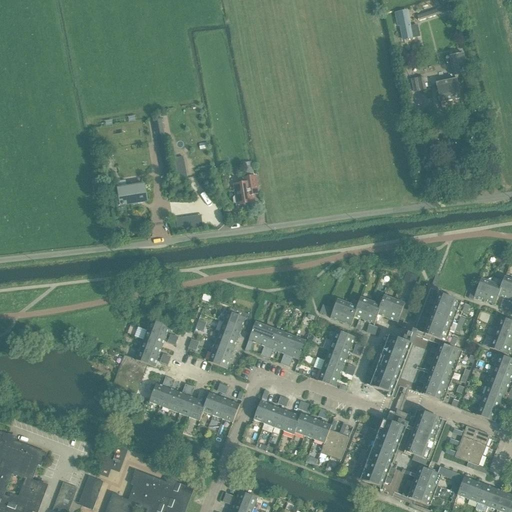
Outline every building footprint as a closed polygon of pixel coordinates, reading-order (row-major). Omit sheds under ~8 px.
[(447,7),(417,16),(419,22),(449,12),(447,7)] [(407,10),(395,12),(398,27),(400,26),(402,40),(419,36),(417,25),(410,26),(407,10)] [(467,73),(463,54),(449,56),(453,76),(467,73)] [(425,90),(423,77),(411,80),(413,92),(425,90)] [(460,98),(456,79),(436,84),(440,102),(460,98)] [(161,119),(155,120),(158,139),(164,138),(161,119)] [(234,197),(233,199),(234,203),(236,204),(237,204),(237,205),(252,203),(251,196),(258,195),(257,191),(255,177),(253,177),(251,163),(244,164),(244,166),(246,178),(245,178),(245,180),(241,181),(240,183),(240,184),(234,185),(236,196),(234,197)] [(170,167),(162,168),(164,181),(172,179),(170,167)] [(119,196),(116,196),(118,209),(125,208),(125,205),(147,201),(144,185),(126,187),(125,181),(116,182),(118,189),(119,196)] [(119,222),(115,230),(131,238),(135,231),(119,222)] [(507,300),(511,287),(511,280),(504,277),(501,287),(498,296),(507,300)] [(484,302),(491,283),(481,279),(478,286),(474,284),(468,299),(473,300),(474,298),(484,302)] [(501,287),(491,283),(484,302),(495,306),(498,296),(501,287)] [(443,346),(459,303),(441,296),(441,293),(431,289),(413,334),(412,335),(408,333),(406,338),(405,337),(403,342),(391,337),(379,367),(374,365),(370,375),(375,377),(372,388),(390,395),(389,397),(395,399),(399,387),(407,390),(441,403),(460,352),(443,346)] [(387,319),(394,300),(384,296),(380,306),(381,306),(377,315),(378,315),(387,319)] [(364,321),(371,302),(360,298),(357,308),(354,317),(364,321)] [(340,322),(347,304),(337,300),(330,319),(340,322)] [(399,318),(404,304),(394,300),(387,319),(397,323),(396,326),(401,327),(404,320),(399,318)] [(381,306),(380,306),(371,302),(364,321),(374,325),(378,315),(377,315),(381,306)] [(357,308),(347,304),(340,322),(351,326),(354,317),(357,308)] [(241,330),(245,319),(248,320),(250,316),(243,313),(241,318),(227,312),(223,323),(241,330)] [(511,322),(501,318),(497,328),(511,334),(511,322)] [(166,338),(170,328),(151,321),(147,331),(166,338)] [(238,340),(241,330),(223,323),(219,333),(238,340)] [(259,345),(266,327),(255,323),(245,351),(250,353),(253,343),(259,345)] [(265,359),(276,331),(266,327),(259,345),(264,347),(260,357),(265,359)] [(511,334),(497,328),(493,338),(511,345),(511,334)] [(162,348),(166,338),(147,331),(143,341),(162,348)] [(278,353),(285,334),(276,331),(265,359),(269,360),(273,351),(278,353)] [(351,349),(355,338),(336,331),(332,342),(351,349)] [(234,349),(237,341),(238,340),(219,333),(216,342),(234,349)] [(285,366),(295,338),(285,334),(278,353),(284,355),(280,364),(285,366)] [(299,361),(306,342),(295,338),(285,366),(289,368),(293,358),(299,361)] [(511,345),(493,338),(489,349),(507,356),(510,350),(511,350),(511,345)] [(158,358),(162,348),(143,341),(140,351),(158,358)] [(230,359),(234,349),(216,342),(212,352),(230,359)] [(347,358),(351,349),(332,342),(328,351),(347,358)] [(154,368),(158,358),(140,351),(136,360),(136,361),(147,365),(154,368)] [(343,368),(347,358),(328,351),(325,361),(343,368)] [(226,370),(230,359),(212,352),(208,363),(226,370)] [(144,375),(147,365),(136,361),(136,360),(124,356),(120,366),(144,375)] [(511,372),(511,360),(499,356),(495,366),(511,372)] [(339,378),(343,368),(325,361),(321,371),(339,378)] [(140,385),(144,375),(120,366),(117,376),(140,385)] [(510,383),(511,376),(511,372),(495,366),(491,376),(510,383)] [(336,389),(339,378),(321,371),(317,382),(336,389)] [(136,395),(140,385),(117,376),(113,386),(133,394),(132,398),(143,402),(144,398),(136,395)] [(506,393),(510,383),(491,376),(487,386),(506,393)] [(159,407),(170,379),(165,377),(162,387),(156,384),(155,386),(152,385),(150,390),(153,392),(149,403),(159,407)] [(169,411),(176,392),(171,390),(175,381),(170,379),(159,407),(169,411)] [(179,414),(190,386),(185,385),(182,394),(176,392),(169,411),(179,414)] [(189,418),(196,400),(191,398),(194,388),(190,386),(179,414),(189,418)] [(502,403),(506,393),(487,386),(484,396),(502,403)] [(203,413),(210,394),(205,392),(201,402),(196,400),(189,418),(200,422),(203,413)] [(212,416),(219,398),(210,394),(203,413),(212,416)] [(498,413),(502,403),(484,396),(480,406),(498,413)] [(223,420),(230,402),(219,398),(212,416),(223,420)] [(233,424),(240,405),(230,402),(223,420),(233,424)] [(264,424),(271,406),(260,402),(253,420),(264,424)] [(274,428),(281,409),(271,406),(264,424),(274,428)] [(494,423),(498,413),(480,406),(476,416),(494,423)] [(283,432),(290,413),(281,409),(274,428),(283,432)] [(425,460),(441,420),(416,410),(414,418),(411,417),(410,421),(396,415),(395,415),(396,414),(390,412),(389,414),(390,415),(387,422),(385,421),(381,431),(375,429),(374,432),(370,431),(364,445),(369,446),(372,439),(377,442),(362,482),(428,506),(439,476),(437,475),(428,471),(431,462),(425,460)] [(300,417),(290,413),(283,432),(294,436),(295,433),(294,433),(300,417)] [(304,437),(311,418),(301,414),(300,417),(294,433),(295,433),(304,437)] [(314,441),(321,422),(311,418),(304,437),(314,441)] [(324,444),(329,430),(330,431),(331,427),(331,426),(321,422),(314,441),(323,444),(324,444)] [(486,446),(490,436),(466,427),(463,438),(486,446)] [(330,457),(339,434),(330,431),(329,430),(324,444),(323,444),(320,453),(330,457)] [(32,511),(34,509),(38,511),(47,486),(36,482),(31,480),(37,465),(41,467),(46,454),(14,442),(15,438),(0,432),(0,511),(32,511)] [(341,461),(349,438),(339,434),(330,457),(341,461)] [(486,446),(463,438),(459,448),(482,456),(486,446)] [(478,467),(482,456),(459,448),(455,458),(468,463),(466,467),(487,475),(489,471),(478,467)] [(362,466),(367,452),(362,450),(357,464),(362,466)] [(456,477),(451,474),(452,472),(448,471),(447,473),(442,471),(443,469),(439,468),(437,475),(439,476),(459,483),(461,476),(457,474),(456,477)] [(184,511),(193,489),(176,483),(175,487),(135,472),(131,485),(135,486),(129,501),(113,495),(106,511),(184,511)] [(93,511),(103,482),(89,477),(78,505),(93,511)] [(467,500),(474,482),(464,478),(457,496),(467,500)] [(477,504),(484,485),(474,482),(467,500),(477,504)] [(53,511),(68,511),(78,489),(63,483),(52,511),(53,511)] [(487,507),(494,489),(484,485),(477,504),(487,507)] [(497,511),(504,493),(494,489),(487,507),(497,511)] [(253,509),(257,499),(239,492),(235,502),(253,509)] [(499,511),(507,511),(511,501),(511,495),(504,493),(497,511),(499,511)] [(252,511),(253,509),(235,502),(231,511),(252,511)]
